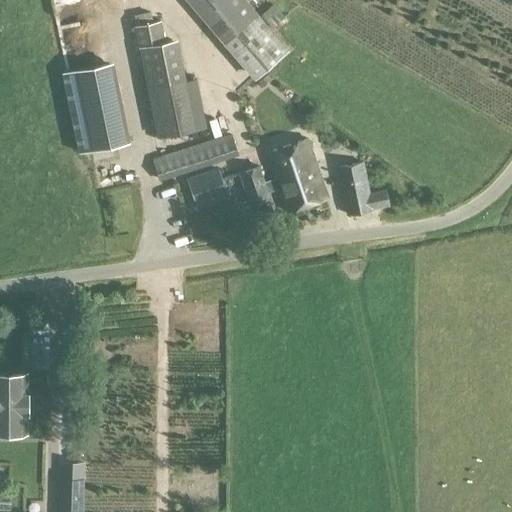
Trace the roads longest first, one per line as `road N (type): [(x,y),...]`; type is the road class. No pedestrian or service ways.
road 1 (unclassified): [(0,288),(435,223),(485,199),(511,171)]
road 2 (unknown): [(54,280),(69,434)]
